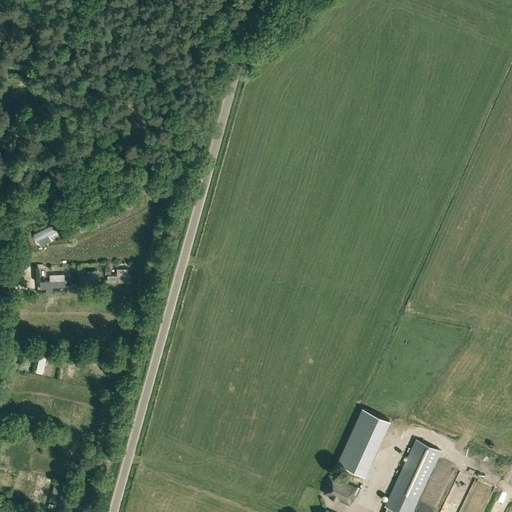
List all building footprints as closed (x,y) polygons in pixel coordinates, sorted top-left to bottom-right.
[(23,48),(23,60),(38,60),(38,48),(23,48)] [(154,199),(145,180),(136,185),(145,202),(154,199)] [(134,207),(131,200),(120,205),(124,212),(134,207)] [(101,225),(106,223),(101,209),(96,211),(101,225)] [(89,228),(84,218),(73,225),(78,233),(89,228)] [(56,227),(52,219),(31,231),(35,239),(56,227)] [(57,227),(51,230),(55,239),(61,236),(57,227)] [(118,272),(109,273),(109,282),(130,281),(129,266),(118,267),(118,272)] [(65,273),(50,276),(53,289),(68,286),(65,273)] [(36,292),(36,313),(45,313),(46,293),(36,292)] [(108,296),(103,318),(109,319),(113,297),(108,296)] [(75,314),(75,299),(63,299),(63,314),(75,314)] [(23,322),(22,302),(15,302),(15,322),(23,322)] [(18,361),(18,346),(11,346),(11,369),(25,369),(26,361),(18,361)] [(44,372),(47,355),(41,354),(38,371),(44,372)] [(71,379),(71,358),(62,357),(62,379),(71,379)] [(339,458),(364,470),(390,415),(365,403),(339,458)] [(400,511),(411,511),(436,460),(441,449),(416,438),(384,504),(387,506),(400,511)] [(66,459),(70,458),(70,455),(77,454),(76,439),(65,439),(66,459)] [(59,452),(59,446),(51,446),(51,451),(45,452),(45,457),(51,457),(51,452),(59,452)] [(349,504),(357,487),(331,475),(323,493),(349,504)]
